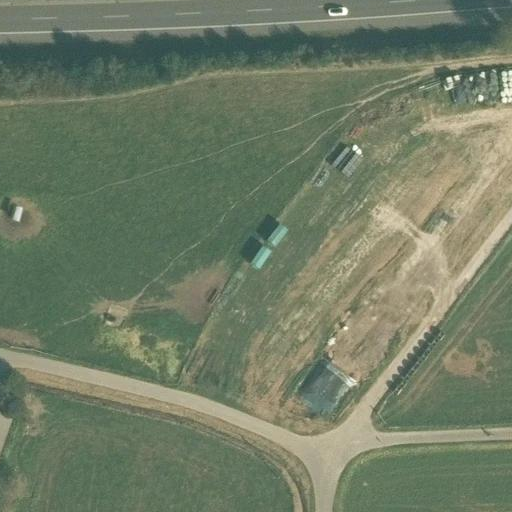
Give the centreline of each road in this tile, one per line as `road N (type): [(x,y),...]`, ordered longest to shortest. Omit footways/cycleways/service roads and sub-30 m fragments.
road 1 (motorway): [(0,18),(409,0)]
road 2 (residential): [(0,359),(197,405),(297,447),(323,511)]
road 3 (track): [(297,447),(511,438)]
